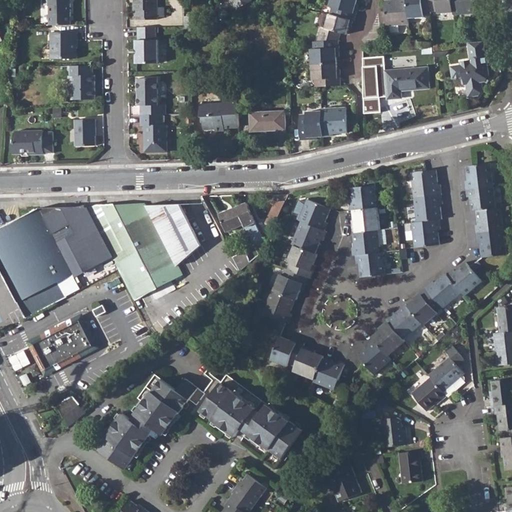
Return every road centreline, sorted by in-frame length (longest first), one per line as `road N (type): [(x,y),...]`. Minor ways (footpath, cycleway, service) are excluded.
road 1 (residential): [(118,181),(282,175),(447,137)]
road 2 (residential): [(447,137),(461,246),(386,299),(364,304)]
road 3 (residential): [(71,447),(162,361),(208,387)]
road 4 (residential): [(118,181),(113,29),(104,6)]
road 5 (residential): [(364,304),(352,290),(335,288),(315,303),(314,317),(330,338),(346,338),(365,317)]
road 6 (residential): [(198,511),(238,459),(205,437),(186,443)]
